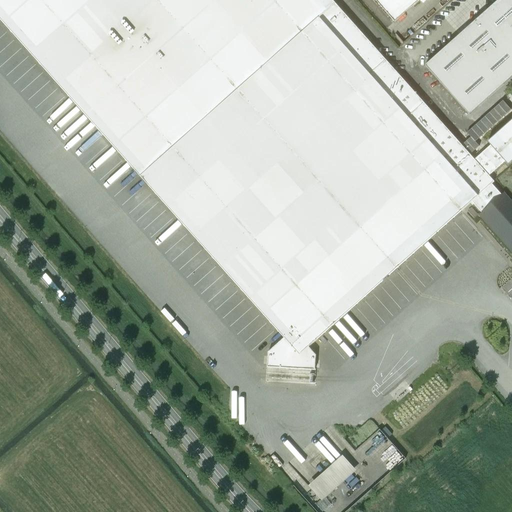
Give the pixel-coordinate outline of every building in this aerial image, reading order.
[(0,0),(0,19),(284,338),(268,353),(267,368),(315,370),(316,355),(309,347),(324,334),(472,202),(481,213),(479,215),(480,216),(481,215),(511,250),(511,204),(503,194),(505,194),(504,193),(501,195),(492,184),(494,182),(489,176),(505,162),(508,165),(511,161),(511,120),(487,142),(491,146),(474,160),(470,155),(462,145),(331,0),(0,0)] [(374,0),(394,22),(419,0),(374,0)] [(511,0),(497,0),(466,28),(511,78),(511,77),(511,0)] [(471,137),(462,145),(470,155),(479,146),(475,142),(511,110),(503,101),(468,133),(470,135),(471,137)] [(324,502),(358,469),(343,454),(310,487),(324,502)]
